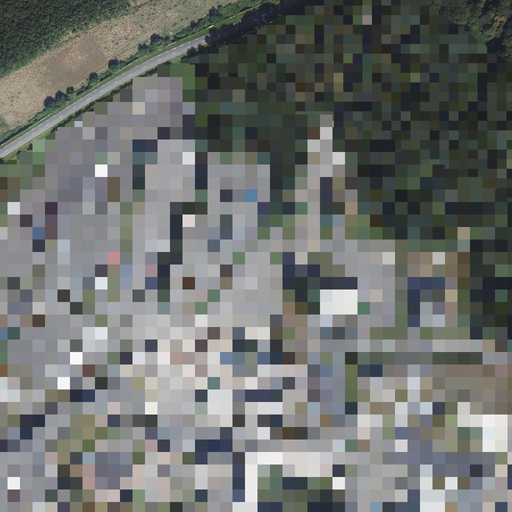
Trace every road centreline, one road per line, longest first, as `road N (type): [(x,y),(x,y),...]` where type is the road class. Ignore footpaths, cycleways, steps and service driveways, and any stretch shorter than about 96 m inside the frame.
road 1 (secondary): [(0,156),(135,70),(295,0)]
road 2 (unclassified): [(321,146),(256,260),(204,330)]
road 3 (unclassified): [(308,344),(317,272),(346,200),(345,161),(321,146)]
road 4 (unknown): [(221,511),(253,440),(367,456)]
road 5 (residential): [(0,437),(150,342)]
road 6 (unclassified): [(374,0),(321,146)]
